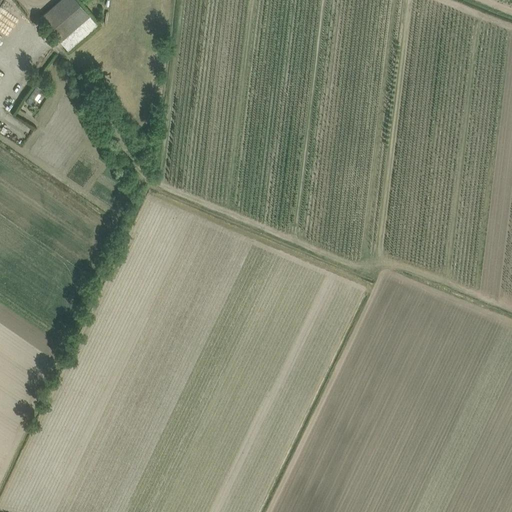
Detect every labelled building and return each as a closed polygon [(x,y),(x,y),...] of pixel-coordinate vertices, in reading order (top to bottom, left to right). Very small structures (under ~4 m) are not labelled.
[(76,0),(59,0),(39,17),(67,50),(97,24),(76,0)] [(0,8),(0,31),(9,37),(23,16),(3,3),(0,8)] [(31,91),(25,101),(30,104),(36,95),(31,91)] [(150,126),(148,134),(154,136),(156,128),(150,126)] [(148,248),(167,207),(157,203),(139,244),(148,248)] [(187,236),(194,219),(170,208),(158,235),(166,238),(171,227),(175,229),(173,234),(175,234),(173,239),(179,241),(182,234),(187,236)] [(196,222),(195,234),(203,234),(203,222),(196,222)] [(200,250),(210,254),(220,229),(210,225),(200,250)] [(20,493),(64,511),(259,511),(364,278),(304,279),(303,281),(258,282),(272,251),(234,234),(234,235),(226,232),(181,333),(201,333),(202,352),(209,352),(178,422),(177,391),(164,419),(164,387),(148,421),(147,386),(126,433),(126,418),(70,419),(113,322),(122,326),(129,310),(118,310),(117,275),(20,493)] [(282,264),(281,254),(273,255),(274,263),(266,264),(267,273),(272,272),(271,265),(282,264)]
